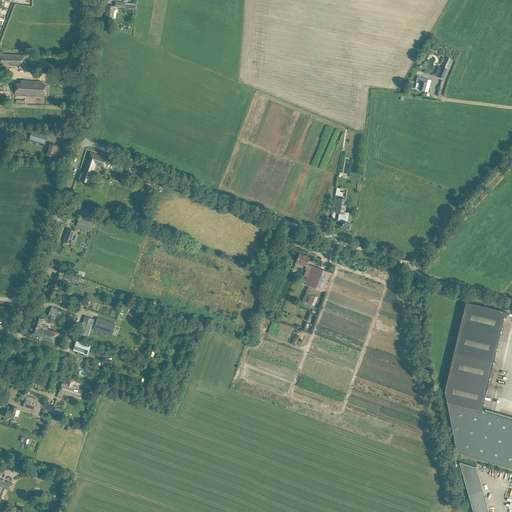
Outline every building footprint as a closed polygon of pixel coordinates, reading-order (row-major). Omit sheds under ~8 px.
[(114,6),(107,5),(107,6),(107,12),(106,12),(106,18),(113,19),(114,6)] [(450,51),(445,61),(451,63),(455,54),(450,51)] [(3,65),(24,66),(25,55),(0,55),(0,57),(0,63),(3,63),(3,65)] [(442,66),(438,77),(443,79),(447,68),(442,66)] [(415,82),(420,84),(419,90),(424,91),(427,83),(426,83),(427,79),(417,76),(415,82)] [(42,85),(42,81),(20,80),(19,83),(15,83),(15,94),(46,96),(47,85),(42,85)] [(44,144),(47,136),(32,131),(29,139),(44,144)] [(48,144),(45,155),(54,157),(57,146),(48,144)] [(105,168),(108,158),(90,152),(81,180),(87,182),(89,177),(91,177),(92,176),(91,176),(95,164),(105,168)] [(142,173),(140,180),(154,185),(156,178),(142,173)] [(349,230),(351,223),(347,222),(348,217),(343,216),(346,199),(338,198),(336,213),(339,214),(338,220),(342,221),(342,220),(344,221),(341,227),(349,230)] [(79,219),(76,227),(88,231),(91,222),(79,219)] [(71,243),(75,231),(68,229),(64,241),(71,243)] [(306,266),(310,257),(299,253),(298,257),(297,257),(296,259),(297,260),(296,262),(296,261),(300,263),(299,264),(306,266)] [(323,291),(330,272),(312,265),(305,284),(323,291)] [(58,289),(63,277),(55,274),(52,284),(51,286),(58,289)] [(73,277),(65,274),(64,278),(72,280),(77,282),(78,279),(73,277)] [(504,317),(506,317),(507,312),(466,302),(423,292),(424,334),(438,390),(444,391),(447,402),(456,452),(511,468),(511,419),(481,411),(504,317)] [(51,307),(47,316),(55,319),(55,318),(59,320),(62,312),(58,310),(59,310),(51,307)] [(35,315),(28,335),(57,344),(61,332),(48,328),(48,326),(45,325),(44,325),(42,325),(44,319),(35,315)] [(85,316),(79,332),(88,335),(92,325),(95,326),(94,329),(101,332),(102,331),(107,333),(107,334),(111,335),(112,333),(111,332),(113,327),(114,327),(115,324),(114,324),(98,318),(97,321),(93,320),(93,319),(85,316)] [(91,345),(76,340),(73,350),(87,355),(91,345)] [(62,382),(59,392),(70,395),(70,394),(80,398),(83,391),(82,391),(78,389),(79,387),(72,385),(73,381),(69,380),(68,383),(62,382)] [(22,407),(35,411),(37,402),(34,401),(35,398),(26,396),(26,397),(23,396),(21,400),(24,401),(22,407)] [(61,409),(47,404),(46,409),(54,412),(54,414),(59,415),(61,409)] [(7,410),(5,416),(13,419),(17,408),(13,406),(11,411),(7,410)] [(489,511),(476,467),(459,462),(473,511),(489,511)] [(0,501),(2,495),(0,494),(0,492),(2,488),(4,488),(4,487),(12,489),(13,484),(4,481),(4,480),(0,478),(0,501)]
